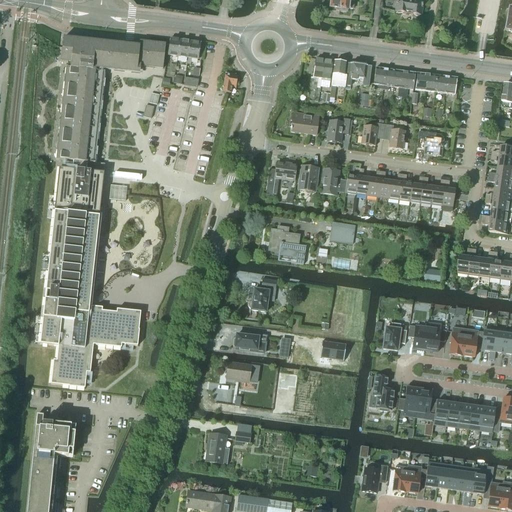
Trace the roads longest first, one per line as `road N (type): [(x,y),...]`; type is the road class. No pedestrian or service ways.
road 1 (tertiary): [(125,511),(165,414),(244,141)]
road 2 (residential): [(511,372),(403,358),(399,378),(511,393)]
road 3 (residential): [(469,172),(244,141)]
road 4 (secondary): [(511,72),(287,39)]
road 5 (unknown): [(187,184),(160,237),(123,268),(121,283)]
